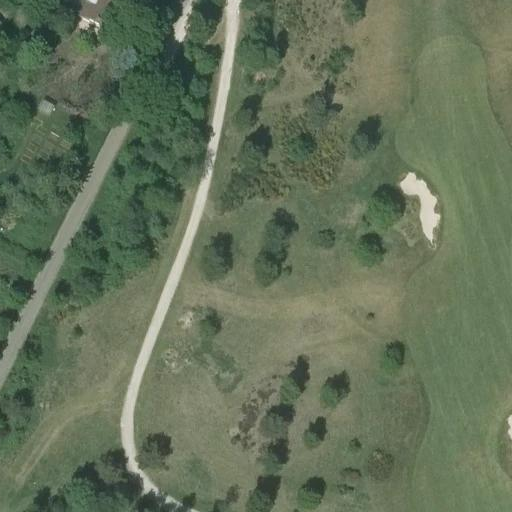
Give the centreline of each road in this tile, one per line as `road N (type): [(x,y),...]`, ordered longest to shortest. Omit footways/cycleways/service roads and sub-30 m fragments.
road 1 (track): [(185,511),(149,490),(134,469),(125,422),(208,159),(228,59),(225,0)]
road 2 (unclassified): [(0,364),(181,0)]
road 3 (track): [(128,408),(102,404),(70,413),(51,428),(0,508)]
